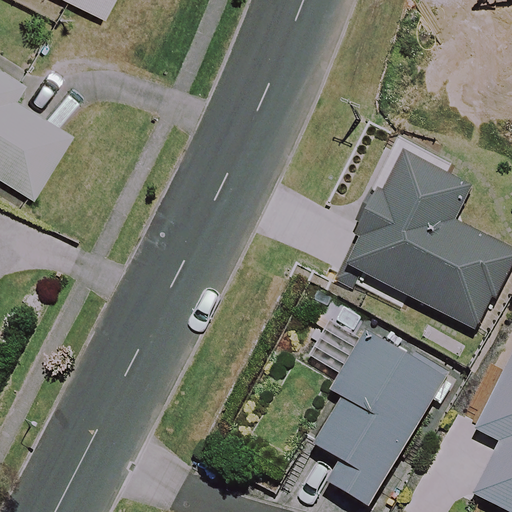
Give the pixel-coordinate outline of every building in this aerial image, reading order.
[(39,0),(102,30),(116,0),(39,0)] [(0,184),(31,205),(71,142),(14,107),(29,82),(0,64),(0,184)] [(363,239),(348,272),(362,278),(355,292),(407,316),(411,307),(481,339),(511,269),(511,260),(450,232),(470,188),(405,158),(385,203),(373,198),(356,235),(363,239)] [(371,511),(444,386),(368,342),(307,448),(342,468),(329,491),(366,511),(371,511)] [(511,511),(511,363),(477,434),(501,446),(474,501),(496,511),(511,511)]
